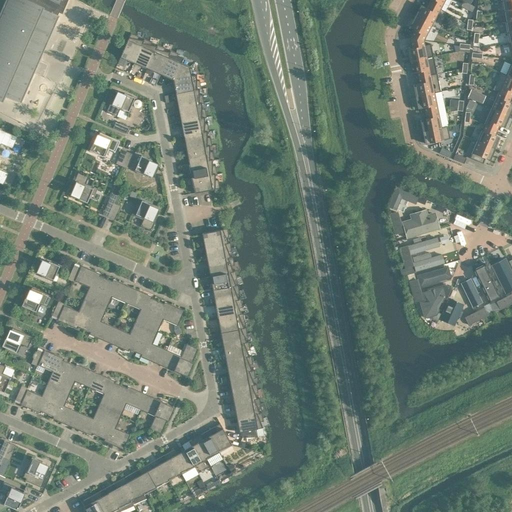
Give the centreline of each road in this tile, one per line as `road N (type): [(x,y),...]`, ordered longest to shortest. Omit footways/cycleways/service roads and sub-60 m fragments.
road 1 (primary): [(371,511),(299,138)]
road 2 (residential): [(193,289),(155,97),(92,71)]
road 3 (residential): [(408,0),(391,39),(410,143),(498,186)]
road 4 (residential): [(193,289),(0,209)]
road 5 (residential): [(218,409),(48,333)]
road 6 (primary): [(257,0),(299,138)]
road 7 (primary): [(299,138),(300,95),(282,0)]
road 8 (residential): [(115,468),(0,418)]
road 9 (residential): [(218,409),(193,289)]
